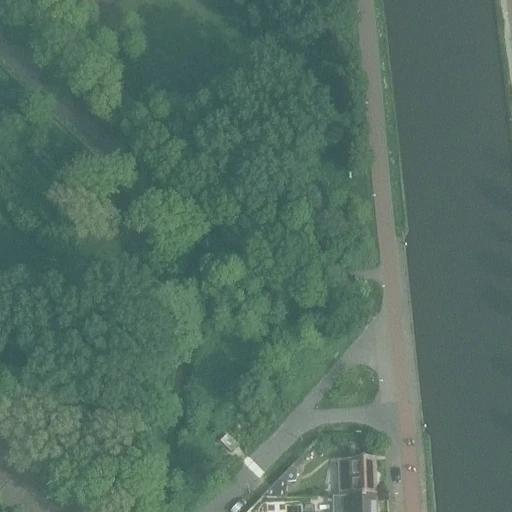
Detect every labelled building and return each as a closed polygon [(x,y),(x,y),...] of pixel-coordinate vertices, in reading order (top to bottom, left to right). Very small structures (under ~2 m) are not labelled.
[(171,304),(175,305),(177,292),(172,292),(173,284),(162,283),(161,290),(144,288),(142,300),(159,303),(158,310),(170,312),(171,304)] [(237,448),(227,438),(221,444),(231,455),(237,448)] [(365,463),(340,464),(340,482),(376,481),(375,462),(366,463),(366,461),(365,461),(365,463)] [(291,469),(278,483),(282,483),(287,484),(295,483),(297,472),(294,471),(291,469)] [(376,481),(340,482),(341,499),(376,498),(376,481)] [(273,489),(262,500),(268,500),(285,500),(287,485),(287,484),(282,483),(278,483),(273,489)] [(334,511),(377,511),(377,499),(377,498),(376,498),(341,499),(334,499),(334,511)]
